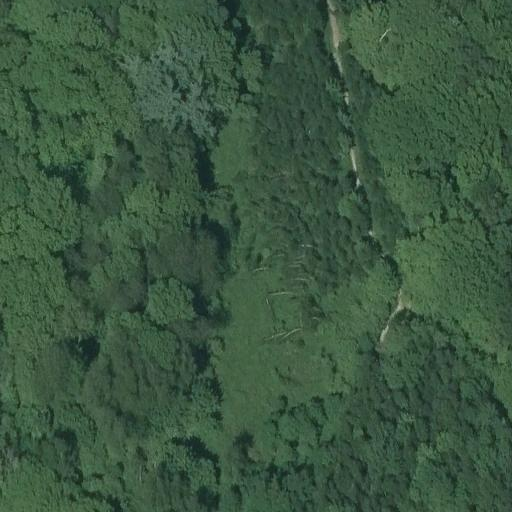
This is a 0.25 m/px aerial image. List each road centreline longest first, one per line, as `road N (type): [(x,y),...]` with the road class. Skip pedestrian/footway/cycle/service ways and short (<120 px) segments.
road 1 (track): [(329,5),(359,187),(401,295)]
road 2 (track): [(490,223),(434,138),(372,86),(332,26)]
